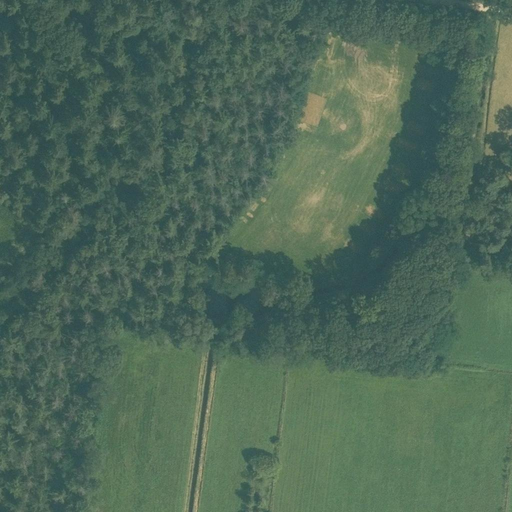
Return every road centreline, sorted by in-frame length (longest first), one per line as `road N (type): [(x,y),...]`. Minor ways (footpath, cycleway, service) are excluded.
road 1 (track): [(205,0),(179,130),(0,336)]
road 2 (track): [(115,211),(201,269),(229,258)]
